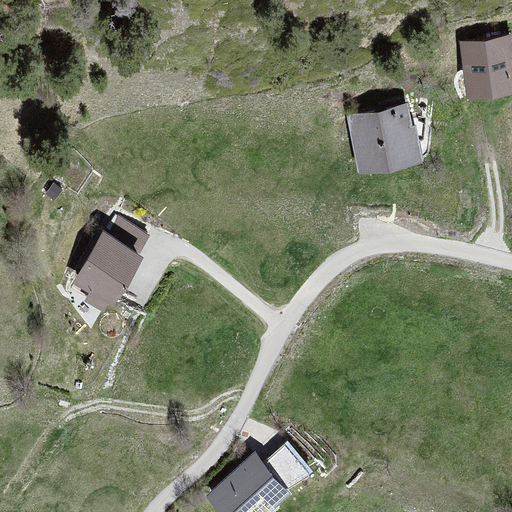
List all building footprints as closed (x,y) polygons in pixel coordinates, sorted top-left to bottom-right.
[(511,38),(464,44),(469,95),(511,89),(511,38)] [(356,124),(367,173),(428,159),(417,110),(356,124)] [(104,233),(72,287),(112,311),(144,257),(104,233)] [(290,434),(268,451),(292,482),(314,465),(290,434)] [(256,444),(203,494),(220,511),(268,511),(296,486),(256,444)]
